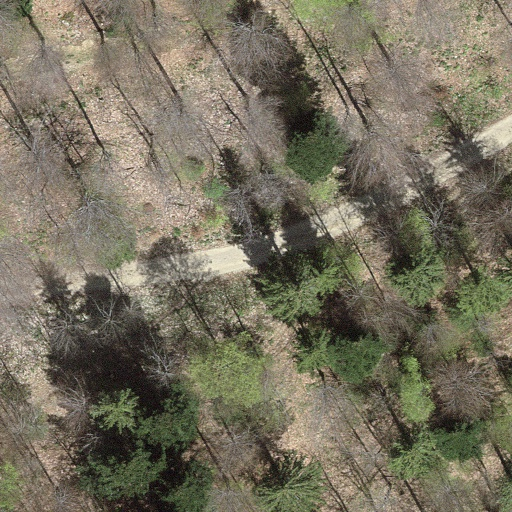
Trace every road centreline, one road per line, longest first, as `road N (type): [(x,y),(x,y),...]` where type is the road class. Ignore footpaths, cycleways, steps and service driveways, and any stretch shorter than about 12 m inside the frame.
road 1 (track): [(313,236),(142,276),(0,297)]
road 2 (track): [(511,136),(416,195),(313,236)]
